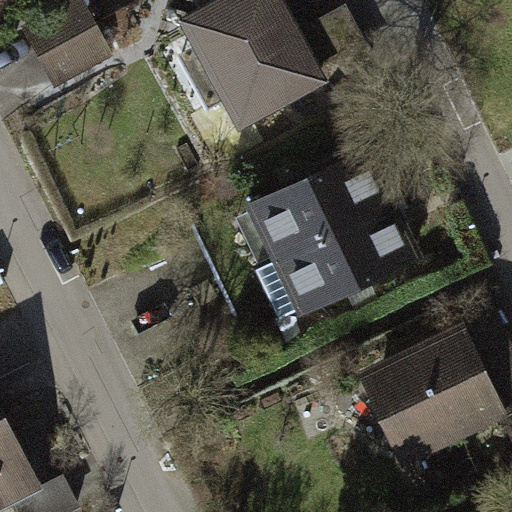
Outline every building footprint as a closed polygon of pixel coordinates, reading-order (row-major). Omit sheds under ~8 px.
[(306,0),(205,0),(249,104),(335,68),(306,0)] [(31,40),(61,91),(116,59),(86,7),(31,40)] [(238,216),(264,272),(390,213),(364,157),(238,216)] [(416,269),(390,213),(264,272),(290,328),(416,269)] [(511,338),(508,329),(387,381),(432,487),(511,452),(511,338)] [(0,410),(0,511),(27,511),(48,502),(0,410)]
